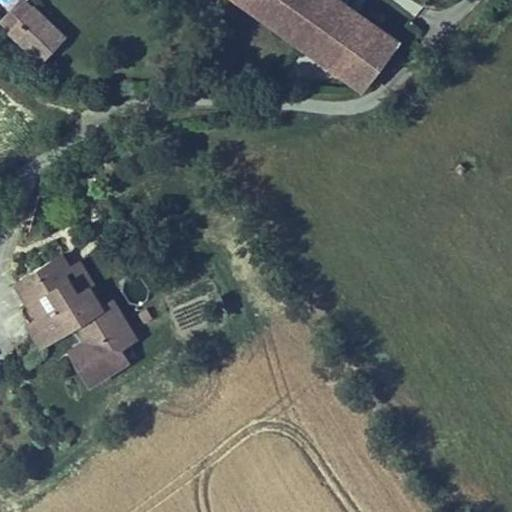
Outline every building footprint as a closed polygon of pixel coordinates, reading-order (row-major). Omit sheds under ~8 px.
[(0,29),(41,67),(68,39),(26,0),(19,0),(0,20),(0,29)] [(101,0),(59,0),(96,27),(111,7),(101,0)] [(317,0),(339,17),(353,0),(317,0)] [(388,0),(353,0),(339,17),(397,62),(425,28),(388,0)] [(111,249),(69,275),(83,297),(93,314),(79,323),(91,342),(126,321),(135,336),(128,340),(149,375),(176,359),(169,347),(183,338),(160,300),(152,306),(138,283),(126,291),(114,272),(122,267),(111,249)] [(83,297),(69,306),(79,323),(93,314),(83,297)] [(128,340),(118,346),(139,381),(149,375),(128,340)]
